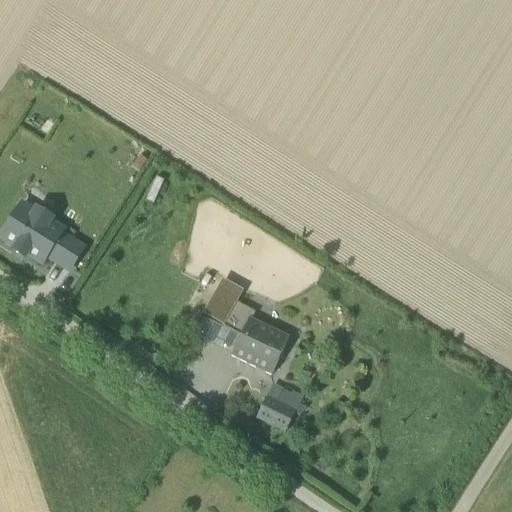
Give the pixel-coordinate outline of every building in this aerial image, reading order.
[(146,203),(155,206),(165,183),(156,179),(146,203)] [(22,206),(1,240),(15,249),(13,251),(25,259),(27,256),(41,265),(46,258),(60,235),(63,232),(50,224),(52,221),(36,211),(34,214),(22,206)] [(83,250),(60,235),(46,258),(69,272),(83,250)] [(222,281),(215,294),(237,305),(244,293),(222,281)] [(226,328),(237,305),(215,294),(203,317),(226,328)] [(224,333),(240,341),(249,322),(253,314),(237,305),(226,328),(224,333)] [(232,358),(270,377),(288,341),(249,322),(240,341),(232,358)] [(260,402),(264,403),(269,406),(271,403),(283,408),(291,392),(270,382),(260,402)] [(304,398),(291,392),(283,408),(295,414),(301,417),(308,410),(300,407),(304,398)] [(274,429),(283,408),(271,403),(269,406),(264,403),(256,420),(274,429)] [(295,414),(283,408),(274,429),(286,434),(295,414)]
